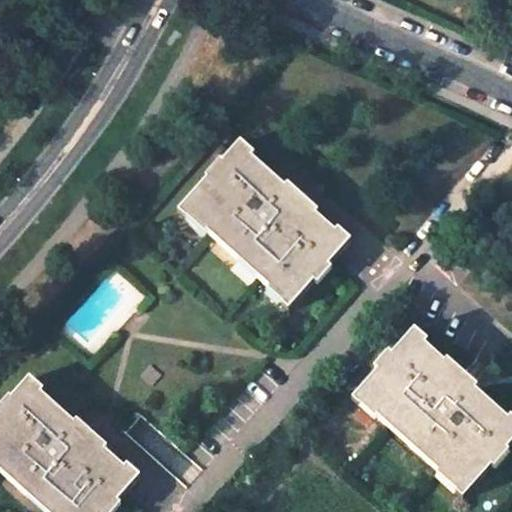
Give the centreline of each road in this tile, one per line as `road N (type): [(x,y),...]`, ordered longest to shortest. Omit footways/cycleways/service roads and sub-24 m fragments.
road 1 (tertiary): [(0,234),(97,106),(159,0)]
road 2 (unclassified): [(307,0),(511,93)]
